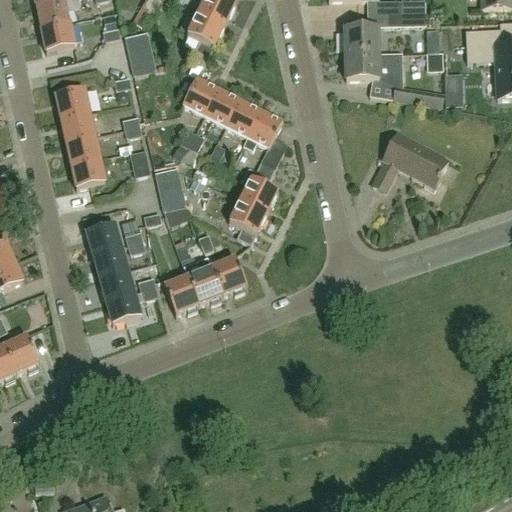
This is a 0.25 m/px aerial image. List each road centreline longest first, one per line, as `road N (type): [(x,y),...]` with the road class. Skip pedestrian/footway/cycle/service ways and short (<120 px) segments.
road 1 (residential): [(85,393),(0,6)]
road 2 (residential): [(353,290),(286,0)]
road 3 (residential): [(85,393),(353,290)]
road 4 (residential): [(353,290),(511,233)]
